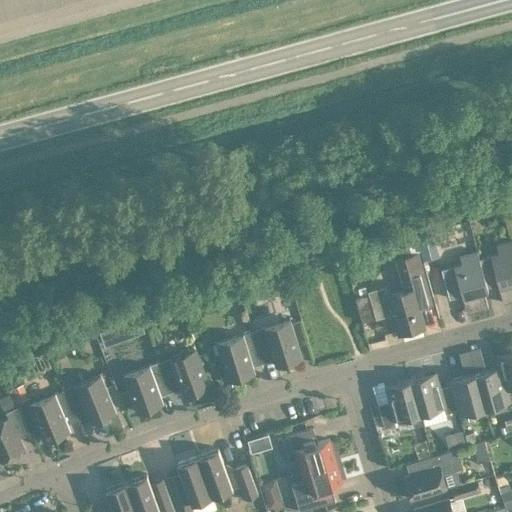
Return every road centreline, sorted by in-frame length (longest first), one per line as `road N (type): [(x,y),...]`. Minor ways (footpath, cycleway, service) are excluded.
road 1 (secondary): [(0,135),(495,0)]
road 2 (residential): [(57,473),(341,373)]
road 3 (residential): [(341,373),(511,330)]
road 4 (residential): [(381,511),(341,373)]
